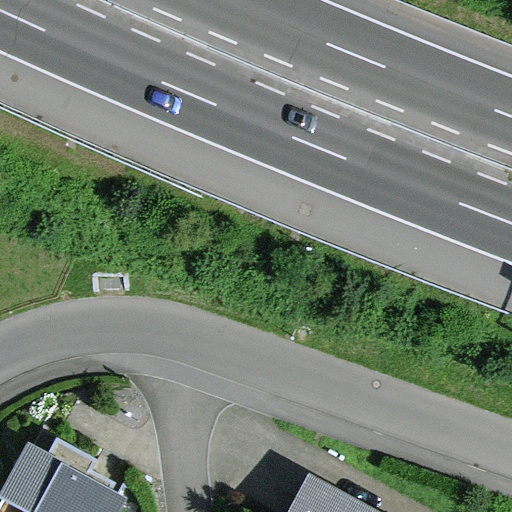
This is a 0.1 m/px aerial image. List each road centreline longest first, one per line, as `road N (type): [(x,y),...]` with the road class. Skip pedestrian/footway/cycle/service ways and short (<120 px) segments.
road 1 (motorway): [(0,13),(250,127),(511,227)]
road 2 (residential): [(0,360),(74,342),(165,351),(511,466)]
road 3 (motorway): [(511,121),(214,0)]
